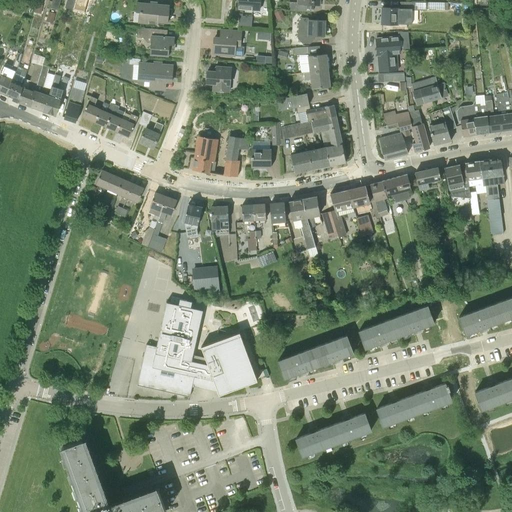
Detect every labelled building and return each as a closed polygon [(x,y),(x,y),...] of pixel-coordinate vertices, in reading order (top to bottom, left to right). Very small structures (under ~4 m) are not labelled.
[(58,9),(60,5),(61,0),(52,0),(51,7),(58,9)] [(73,9),(74,5),(75,0),(67,0),(65,7),(73,9)] [(88,0),(75,0),(73,9),(85,12),(88,0)] [(235,10),(243,11),(243,9),(260,10),(260,0),(238,0),(238,3),(236,3),(235,10)] [(320,4),(319,0),(297,0),(297,2),(290,1),(289,9),(305,11),(305,3),(320,4)] [(157,4),(158,2),(150,1),(150,3),(137,2),(136,13),(139,13),(138,22),(159,23),(159,22),(168,22),(170,5),(157,4)] [(382,23),(412,24),(412,8),(445,9),(445,2),(403,2),(403,8),(382,7),(382,23)] [(23,6),(15,3),(13,11),(21,13),(23,6)] [(34,12),(41,13),(43,5),(36,3),(34,12)] [(281,9),(273,13),(277,21),(285,18),(281,9)] [(56,13),(49,11),(46,21),(53,23),(56,13)] [(239,25),(253,26),(253,18),(239,17),(239,25)] [(325,35),(325,20),(310,20),(308,18),(302,17),(302,28),(298,31),(298,38),(303,43),(310,43),(315,38),(315,35),(325,35)] [(161,36),(162,29),(138,27),(137,37),(143,38),(148,42),(151,43),(150,54),(169,55),(170,50),(174,50),(174,45),(175,37),(161,36)] [(225,39),(214,38),(213,54),(235,55),(243,56),(244,46),(240,46),(241,31),(225,30),(225,39)] [(402,36),(379,36),(379,51),(380,51),(380,70),(397,70),(397,51),(402,51),(402,36)] [(47,53),(46,53),(48,46),(44,45),(43,50),(42,50),(41,52),(35,50),(32,62),(35,63),(30,80),(26,79),(23,86),(18,102),(31,106),(42,74),(44,65),(47,53)] [(294,55),(296,55),(308,54),(308,47),(294,48),(294,55)] [(288,53),(279,50),(277,58),(286,60),(288,53)] [(18,66),(22,53),(17,52),(11,69),(5,66),(0,76),(0,91),(6,94),(18,66)] [(106,59),(99,54),(95,61),(102,65),(106,59)] [(304,72),(310,71),(328,69),(327,54),(302,56),(304,72)] [(171,82),(173,65),(140,62),(139,79),(151,80),(150,88),(165,89),(166,82),(171,82)] [(50,96),(50,95),(42,92),(49,67),(44,65),(42,74),(31,106),(44,111),(50,96)] [(27,70),(18,66),(6,94),(14,97),(13,99),(18,102),(23,86),(26,79),(25,78),(27,70)] [(208,70),(207,83),(213,83),(213,90),(229,91),(231,68),(216,66),(216,71),(208,70)] [(312,87),(330,86),(328,69),(310,71),(304,72),(305,80),(311,79),(312,87)] [(56,97),(59,88),(63,73),(60,72),(56,71),(50,95),(50,96),(44,111),(56,115),(60,106),(62,99),(56,97)] [(426,87),(414,91),(418,104),(448,96),(444,82),(438,84),(437,83),(426,87)] [(81,105),(85,92),(86,87),(82,86),(75,83),(70,101),(67,108),(64,118),(76,122),(79,112),(81,105)] [(279,110),(292,107),(309,104),(307,93),(278,98),(279,110)] [(501,130),(511,128),(511,122),(508,98),(504,97),(503,93),(496,94),(499,115),(501,130)] [(501,130),(499,115),(494,115),(491,95),(485,96),(485,99),(485,102),(486,105),(487,110),(487,115),(489,132),(501,130)] [(95,122),(101,109),(94,106),(98,99),(92,96),(89,103),(88,103),(86,107),(82,116),(95,122)] [(111,102),(107,111),(101,109),(95,122),(106,126),(115,104),(111,102)] [(117,131),(122,118),(114,114),(115,112),(117,112),(120,106),(115,104),(106,126),(117,131)] [(300,123),(320,119),(336,116),(334,105),(310,109),(309,104),(292,107),(293,113),(298,112),(300,123)] [(489,132),(487,115),(487,110),(486,105),(479,106),(479,104),(472,105),(476,134),(489,132)] [(476,134),(472,105),(459,107),(457,111),(459,121),(461,120),(463,136),(476,134)] [(441,109),(445,120),(448,130),(455,127),(448,106),(441,109)] [(409,112),(412,123),(412,126),(422,123),(419,109),(414,110),(409,112)] [(451,140),(448,130),(445,120),(441,109),(428,113),(431,125),(429,125),(434,144),(451,140)] [(387,125),(398,122),(399,126),(400,131),(409,129),(412,128),(411,126),(412,126),(412,123),(409,112),(408,111),(396,114),(395,110),(385,113),(387,125)] [(147,127),(152,115),(143,111),(139,123),(147,127)] [(133,128),(135,124),(138,116),(131,113),(128,121),(122,118),(117,131),(129,137),(133,128)] [(322,130),(330,129),(333,146),(327,147),(330,165),(346,162),(336,116),(320,119),(322,130)] [(140,141),(154,147),(164,125),(157,122),(152,131),(146,128),(140,141)] [(279,122),(272,122),(273,145),(281,144),(279,122)] [(428,146),(422,123),(412,126),(411,126),(412,128),(416,143),(412,144),(415,151),(429,148),(428,146)] [(407,153),(403,137),(401,132),(380,138),(385,159),(407,153)] [(214,161),(218,139),(198,136),(193,170),(209,172),(211,161),(214,161)] [(236,160),(238,149),(248,151),(249,139),(229,137),(224,175),(238,176),(240,161),(236,160)] [(295,172),(330,165),(327,147),(291,154),(295,172)] [(251,167),(271,167),(271,149),(251,149),(251,167)] [(505,183),(501,158),(480,161),(480,160),(479,160),(482,177),(483,184),(483,186),(485,185),(487,199),(499,198),(497,184),(505,183)] [(469,186),(483,184),(482,177),(479,160),(475,161),(466,163),(467,175),(469,186)] [(469,186),(467,175),(466,163),(445,168),(449,187),(451,196),(471,198),(470,192),(469,186)] [(438,167),(415,172),(419,190),(429,187),(428,181),(441,178),(438,167)] [(107,188),(113,174),(102,170),(96,183),(107,188)] [(108,190),(117,194),(117,192),(123,179),(113,174),(107,188),(109,189),(108,190)] [(409,195),(408,189),(411,188),(407,174),(382,181),(387,197),(387,195),(393,193),(395,199),(397,200),(408,198),(409,195)] [(128,197),(134,183),(123,179),(117,192),(128,197)] [(381,198),(387,197),(382,181),(370,184),(375,200),(380,217),(388,214),(384,201),(383,202),(381,198)] [(138,201),(144,188),(134,183),(128,197),(138,201)] [(370,202),(366,187),(365,185),(348,189),(353,206),(370,202)] [(335,210),(337,210),(353,206),(348,189),(330,193),(335,210)] [(471,198),(472,206),(473,215),(480,214),(476,191),(470,192),(471,198)] [(158,220),(166,196),(155,192),(150,206),(148,212),(154,214),(153,218),(158,220)] [(172,214),(177,200),(166,196),(158,220),(157,222),(149,247),(162,252),(167,239),(158,235),(163,222),(163,223),(167,212),(172,214)] [(316,225),(313,215),(320,214),(317,196),(303,199),(307,216),(310,225),(310,227),(316,225)] [(198,227),(203,202),(189,199),(184,222),(187,232),(189,245),(196,243),(195,238),(193,230),(197,229),(198,227)] [(301,227),(310,225),(307,216),(303,199),(289,201),(292,219),(293,219),(294,225),(298,228),(301,227)] [(284,202),(270,203),(272,222),(285,220),(284,202)] [(243,220),(254,219),(253,204),(242,205),(243,220)] [(253,204),(254,219),(266,218),(265,204),(253,204)] [(118,205),(115,212),(120,214),(123,207),(118,205)] [(229,233),(228,220),(228,206),(211,207),(212,221),(213,233),(229,233)] [(123,207),(120,214),(124,217),(128,210),(123,207)] [(415,209),(419,221),(426,219),(422,207),(415,209)] [(341,215),(337,210),(335,210),(331,211),(337,233),(339,237),(347,234),(341,215)] [(328,236),(337,233),(331,211),(322,213),(328,236)] [(363,236),(374,232),(368,215),(357,218),(358,221),(363,236)] [(149,247),(157,222),(152,220),(149,228),(144,232),(146,233),(142,244),(149,247)] [(453,223),(454,230),(461,229),(460,222),(453,223)] [(310,225),(301,227),(304,234),(312,232),(310,225)] [(135,231),(130,234),(133,239),(138,236),(135,231)] [(257,250),(256,238),(255,231),(250,231),(250,238),(248,238),(248,250),(257,250)] [(312,232),(304,234),(308,248),(316,246),(312,232)] [(419,255),(427,253),(425,246),(417,248),(419,255)] [(277,260),(273,251),(257,257),(261,267),(277,260)] [(201,296),(226,300),(220,275),(198,281),(201,296)] [(312,285),(315,284),(316,281),(316,278),(313,276),(310,277),(308,280),(309,283),(312,285)] [(367,287),(371,293),(376,290),(372,284),(367,287)] [(511,296),(459,316),(466,334),(480,329),(481,331),(486,329),(486,327),(511,316),(511,296)] [(146,344),(137,385),(190,397),(193,384),(217,390),(219,394),(257,380),(240,332),(201,346),(206,357),(193,355),(203,310),(191,307),(192,301),(180,299),(179,304),(167,302),(157,346),(146,344)] [(419,328),(434,323),(427,305),(359,330),(366,348),(380,343),(381,345),(386,343),(386,341),(414,330),(415,332),(420,330),(419,328)] [(339,358),(353,353),(347,335),(278,360),(285,378),(299,373),(300,375),(305,373),(305,371),(333,360),(334,362),(339,360),(339,358)] [(489,384),(490,386),(475,392),(482,409),(511,397),(511,377),(495,384),(494,382),(489,384)] [(383,426),(452,400),(445,383),(431,388),(430,386),(424,388),(425,390),(397,400),(396,398),(390,400),(391,403),(377,408),(383,426)] [(296,438),(303,455),(371,430),(365,412),(350,418),(349,416),(344,418),(344,420),(316,430),(315,428),(310,430),(310,432),(296,438)] [(159,511),(166,510),(158,488),(109,506),(84,439),(62,446),(86,511),(89,511),(159,511)]
